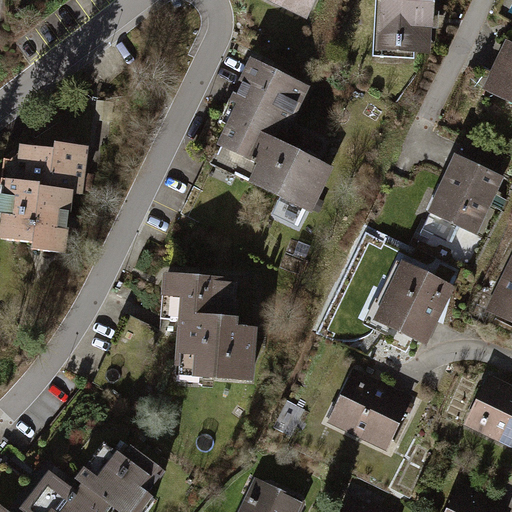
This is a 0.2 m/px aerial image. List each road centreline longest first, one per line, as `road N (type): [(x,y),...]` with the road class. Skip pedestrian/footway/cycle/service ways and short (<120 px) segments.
road 1 (residential): [(211,0),(216,40),(91,297),(56,355),(0,418)]
road 2 (residential): [(0,105),(137,0)]
road 3 (residential): [(485,0),(423,126)]
